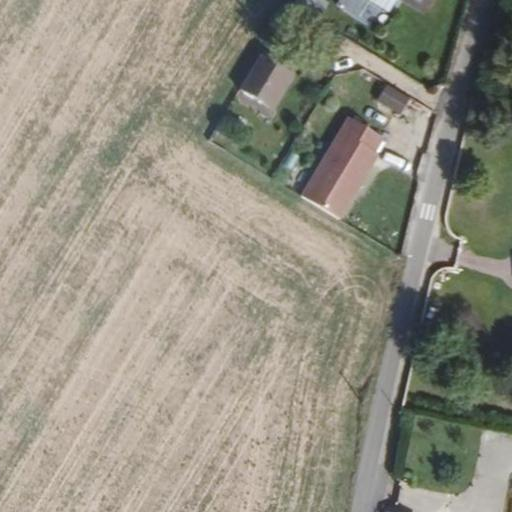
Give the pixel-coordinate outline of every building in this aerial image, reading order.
[(315,19),(325,3),(320,0),(294,0),(291,5),(295,7),(315,19)] [(353,16),(362,0),(341,0),(337,8),(353,16)] [(431,0),(403,0),(424,12),(431,0)] [(318,21),(315,19),(295,7),(284,26),(306,40),(318,21)] [(344,40),(321,25),(308,47),(318,53),(320,49),(334,58),(344,40)] [(271,109),(292,75),(261,56),(240,91),(271,109)] [(398,115),(407,100),(385,86),(376,101),(398,115)] [(379,158),(375,156),(384,141),(352,121),(304,199),(339,220),(379,158)]
